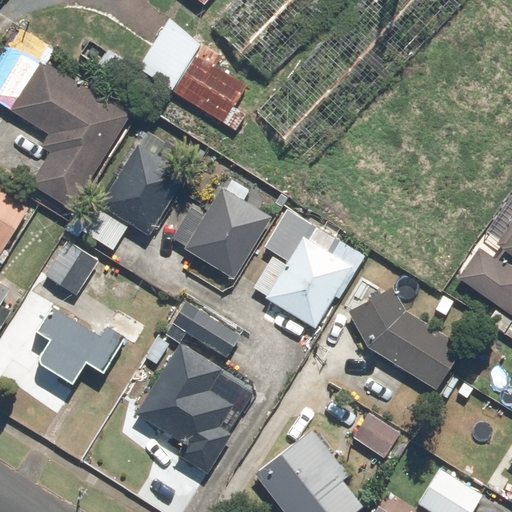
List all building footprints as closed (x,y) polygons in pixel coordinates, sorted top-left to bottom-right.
[(238,0),(205,33),(256,84),(341,0),(238,0)] [(311,165),(468,0),(360,0),(254,112),(311,165)] [(170,20),(137,68),(168,89),(201,42),(170,20)] [(200,56),(176,94),(221,122),(245,85),(200,56)] [(26,185),(73,210),(96,165),(128,115),(41,61),(10,112),(52,137),(26,185)] [(99,204),(149,235),(186,175),(136,145),(99,204)] [(185,248),(234,277),(271,215),(222,186),(185,248)] [(29,210),(0,191),(0,247),(4,250),(29,210)] [(511,227),(500,245),(505,249),(496,261),(479,249),(459,276),(511,313),(511,227)] [(266,299),(310,326),(345,267),(302,241),(266,299)] [(67,242),(46,275),(78,295),(99,261),(67,242)] [(347,309),(365,344),(438,387),(464,345),(405,310),(393,286),(347,309)] [(36,331),(51,339),(36,363),(73,386),(88,361),(104,371),(116,351),(125,357),(146,327),(119,309),(100,336),(51,307),(36,331)] [(199,311),(186,332),(223,355),(236,334),(199,311)] [(235,403),(214,392),(227,367),(179,342),(163,371),(158,369),(135,412),(210,451),(235,403)] [(511,391),(502,385),(470,435),(511,460),(511,391)] [(370,413),(354,436),(382,455),(398,433),(370,413)] [(313,432),(256,476),(285,511),(352,511),(367,501),(313,432)] [(511,472),(492,460),(478,482),(511,503),(511,472)] [(441,472),(421,504),(433,511),(470,511),(480,497),(441,472)]
